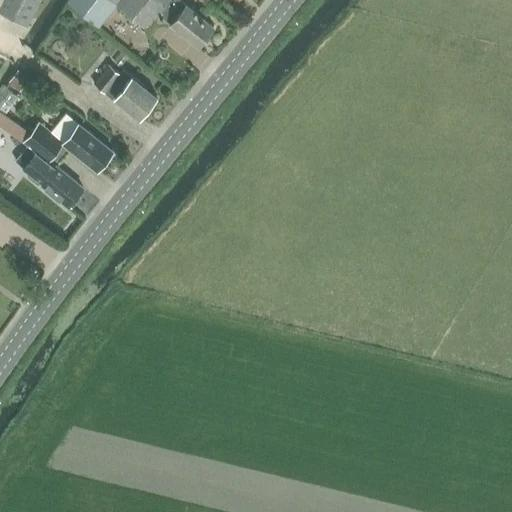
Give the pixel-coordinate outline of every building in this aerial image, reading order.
[(0,0),(0,11),(28,26),(40,0),(0,0)] [(67,0),(99,25),(114,6),(148,32),(161,17),(198,46),(215,25),(183,0),(67,0)] [(110,66),(98,81),(95,85),(107,95),(109,93),(141,119),(158,97),(124,71),(120,75),(110,66)] [(9,80),(19,87),(29,74),(19,67),(9,80)] [(0,124),(23,141),(30,131),(30,130),(0,109),(0,124)] [(38,121),(30,130),(55,151),(63,142),(70,148),(97,169),(100,165),(103,165),(106,161),(106,158),(112,150),(66,112),(50,131),(38,121)] [(19,155),(15,159),(28,170),(28,175),(37,182),(41,182),(68,205),(83,187),(56,164),(53,168),(46,162),(55,152),(55,151),(30,130),(30,131),(23,141),(28,144),(19,155)]
